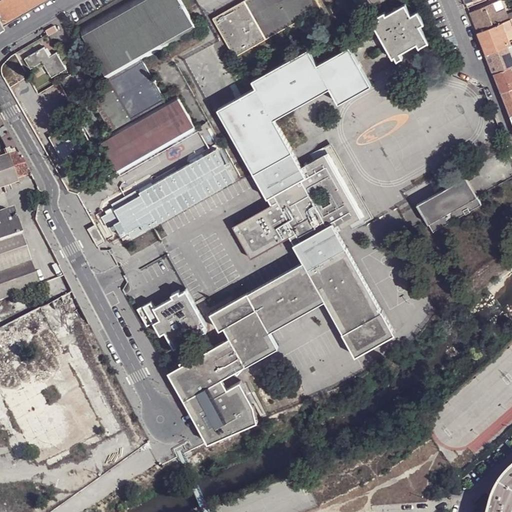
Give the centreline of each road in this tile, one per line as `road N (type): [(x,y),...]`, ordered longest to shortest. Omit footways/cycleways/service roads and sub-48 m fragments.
road 1 (residential): [(154,408),(0,90)]
road 2 (residential): [(448,0),(511,139)]
